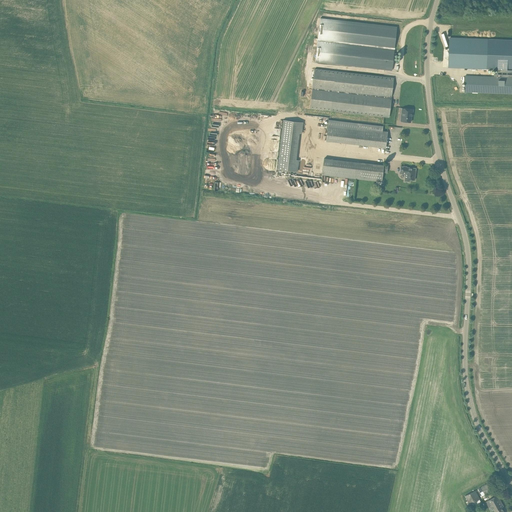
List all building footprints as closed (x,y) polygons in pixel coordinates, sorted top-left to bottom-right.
[(315,61),(392,70),(397,27),(320,18),(315,61)] [(511,39),(451,37),(449,67),(511,69),(511,39)] [(331,110),(384,116),(389,117),(393,78),(335,72),(335,71),(314,69),(310,109),(330,111),(331,110)] [(464,92),(469,92),(511,93),(511,77),(465,76),(464,92)] [(402,121),(410,122),(411,116),(410,116),(411,114),(412,114),(413,109),(402,108),(402,111),(403,111),(402,121)] [(382,130),(382,126),(327,119),(324,141),(384,148),(386,131),(382,130)] [(281,120),(277,169),(297,171),(298,160),(295,159),(298,133),(302,133),(303,122),(281,120)] [(363,163),(361,179),(382,181),(383,172),(387,173),(388,165),(383,165),(383,166),(363,163)] [(404,181),(409,182),(409,179),(414,180),(416,168),(406,167),(407,166),(403,166),(403,167),(400,167),(400,173),(405,174),(404,181)] [(320,183),(289,180),(288,193),(319,196),(320,183)] [(493,490),(490,483),(481,487),(484,494),(493,490)] [(472,492),(465,496),(469,505),(477,501),(472,492)] [(489,507),(492,506),(500,501),(497,495),(486,501),(489,507)] [(494,511),(503,511),(501,508),(503,507),(500,501),(492,506),(494,511)]
